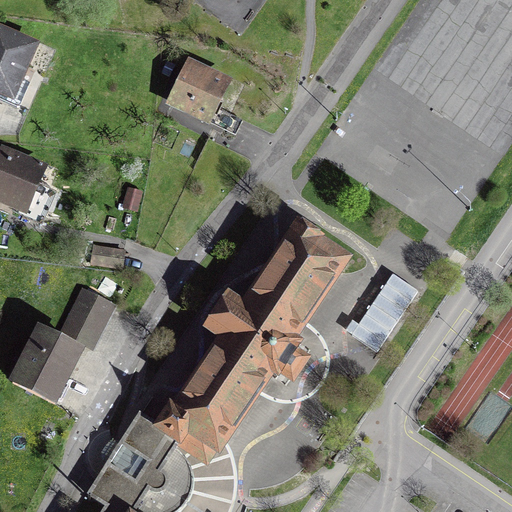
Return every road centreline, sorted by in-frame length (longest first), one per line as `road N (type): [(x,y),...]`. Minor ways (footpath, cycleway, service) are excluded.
road 1 (residential): [(367,0),(76,384),(3,511)]
road 2 (residential): [(511,230),(383,417)]
road 3 (residential): [(383,417),(511,511)]
